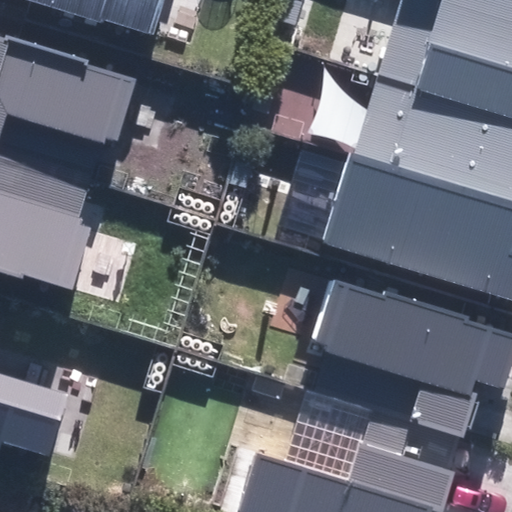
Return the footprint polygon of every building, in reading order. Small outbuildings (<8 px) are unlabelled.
[(18,0),(167,41),(180,0),(18,0)] [(511,195),(511,0),(403,0),(357,147),(511,195)] [(0,115),(13,120),(117,151),(139,80),(0,38),(0,115)] [(13,120),(0,115),(0,276),(73,299),(95,226),(83,222),(95,181),(3,154),(13,120)] [(511,208),(344,160),(320,245),(511,300),(511,256),(511,253),(511,208)] [(402,415),(466,436),(483,385),(506,392),(511,375),(511,333),(335,275),(310,350),(413,384),(402,415)] [(0,374),(0,451),(47,468),(71,398),(0,374)] [(433,511),(448,470),(405,456),(414,429),(370,414),(348,483),(259,454),(233,511),(433,511)]
